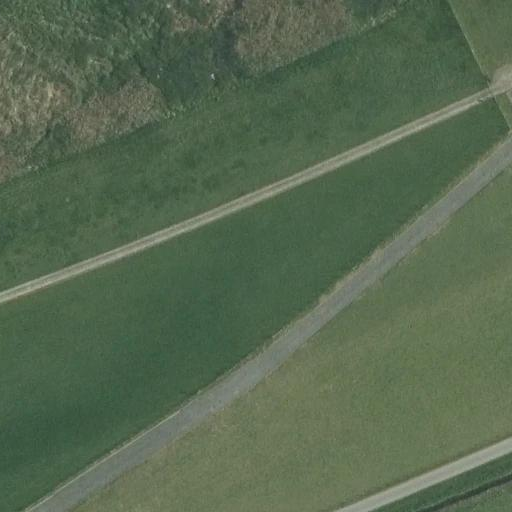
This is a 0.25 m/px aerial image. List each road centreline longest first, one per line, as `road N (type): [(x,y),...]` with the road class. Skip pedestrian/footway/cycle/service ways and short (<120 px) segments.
road 1 (track): [(53,511),(254,378),(511,148)]
road 2 (track): [(0,296),(358,155),(511,83)]
road 3 (track): [(356,511),(511,446)]
